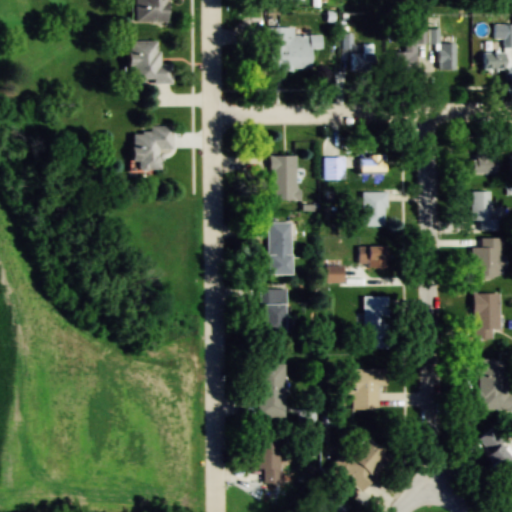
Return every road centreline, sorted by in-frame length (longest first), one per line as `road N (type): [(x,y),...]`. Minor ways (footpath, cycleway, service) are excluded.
road 1 (residential): [(214,511),(211,0)]
road 2 (residential): [(427,493),(425,118)]
road 3 (residential): [(511,114),(213,116)]
